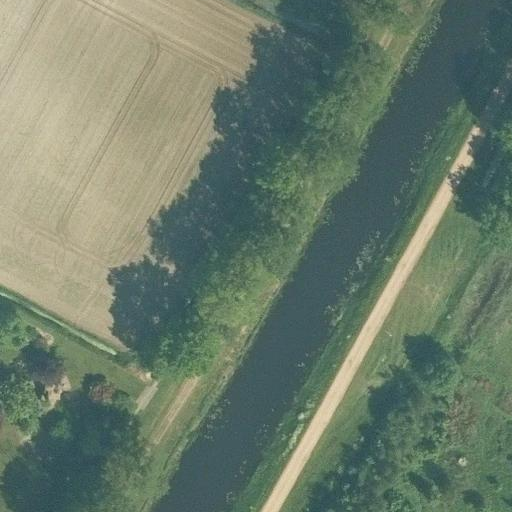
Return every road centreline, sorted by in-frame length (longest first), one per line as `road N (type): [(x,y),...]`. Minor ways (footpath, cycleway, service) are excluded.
road 1 (track): [(401,0),(110,511)]
road 2 (track): [(269,511),(511,65)]
